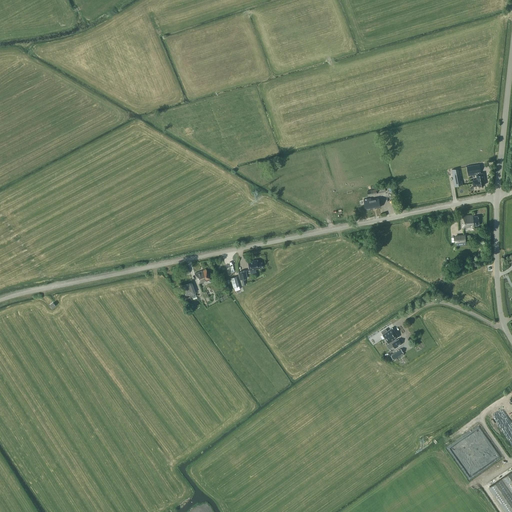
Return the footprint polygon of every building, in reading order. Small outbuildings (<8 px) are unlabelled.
[(468,176),(475,174),(476,174),(477,179),(473,180),(474,186),(478,185),(478,186),(484,185),(483,179),(484,179),(483,173),(480,173),(480,171),(481,171),(479,164),(467,166),(468,173),(468,176)] [(452,169),(455,186),(461,185),(458,168),(452,169)] [(376,187),(376,189),(368,191),(369,195),(377,193),(386,191),(384,186),(376,187)] [(370,199),(363,200),(365,205),(366,205),(367,210),(380,208),(378,199),(371,200),(370,199)] [(464,222),(463,222),(463,226),(464,226),(475,226),(474,225),(479,224),(478,216),(475,216),(475,215),(463,215),(464,222)] [(247,261),(249,270),(259,268),(263,267),(262,262),(258,263),(258,259),(247,261)] [(195,273),(198,284),(204,282),(203,282),(206,281),(210,280),(206,269),(195,273)] [(247,278),(246,270),(239,271),(240,279),(247,278)] [(234,287),(235,290),(240,289),(239,286),(236,276),(230,278),(233,288),(234,287)] [(186,296),(191,294),(192,296),(196,295),(195,293),(196,292),(191,281),(182,285),(186,296)] [(382,339),(385,338),(388,343),(391,341),(392,343),(395,348),(402,344),(399,339),(397,340),(396,338),(398,337),(392,328),(387,331),(386,329),(381,332),(383,334),(380,336),(382,339)] [(403,352),(401,349),(391,355),(393,359),(403,352)] [(506,511),(511,511),(511,471),(490,487),(506,511)]
